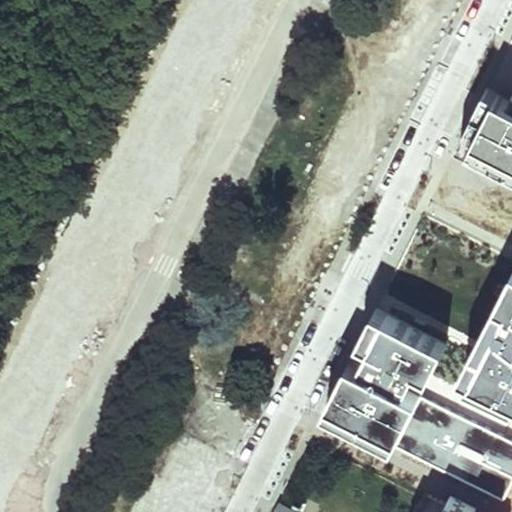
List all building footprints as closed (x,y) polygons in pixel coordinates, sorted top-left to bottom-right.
[(27,274),(0,338),(0,476),(58,337),(82,347),(133,224),(141,227),(234,0),(181,0),(95,208),(68,197),(35,278),(27,274)] [(367,53),(353,84),(377,95),(391,64),(367,53)] [(511,95),(490,84),(462,140),(511,164),(511,95)] [(343,163),(334,209),(354,213),(362,167),(343,163)] [(322,209),(308,238),(331,250),(346,221),(322,209)] [(511,274),(502,295),(511,300),(511,302),(477,371),(511,388),(511,274)] [(511,302),(511,300),(502,295),(466,366),(477,371),(511,302)] [(448,341),(378,307),(327,408),(397,443),(448,341)] [(467,511),(429,493),(419,511),(467,511)] [(300,511),(280,502),(274,511),(300,511)]
